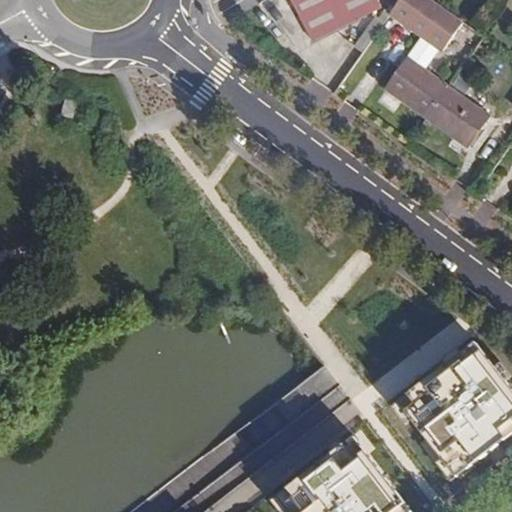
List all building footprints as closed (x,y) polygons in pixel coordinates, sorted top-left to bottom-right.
[(286,0),(309,44),(378,8),(373,0),(286,0)] [(486,40),(428,0),(396,0),(387,13),(466,69),(486,40)] [(386,93),(430,124),(450,93),(406,63),(386,93)] [(450,93),(430,124),(466,149),(486,119),(450,93)] [(75,105),(62,102),(58,117),(70,121),(75,105)]
